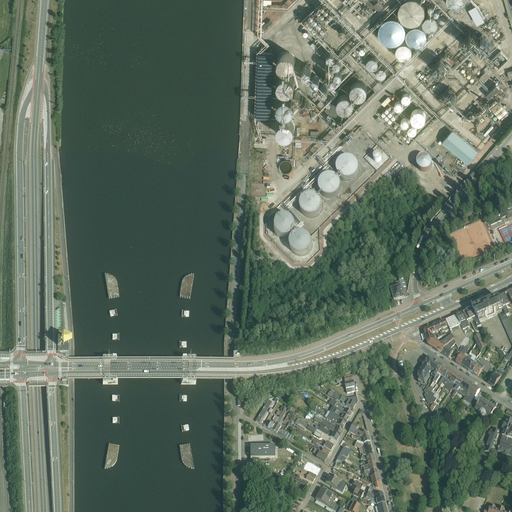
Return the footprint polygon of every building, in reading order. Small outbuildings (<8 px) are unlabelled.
[(446,0),(446,3),(452,7),(456,8),(461,2),(461,3),(462,0),(446,0)] [(270,19),(263,26),(265,28),(272,21),(270,19)] [(343,22),(339,26),(341,29),(339,30),(346,38),(353,32),(343,22)] [(278,85),(281,90),(277,93),(277,109),(278,133),(279,135),(291,135),(295,132),(295,122),(295,112),(302,107),(311,106),(315,104),(309,95),(309,96),(306,91),(303,91),(296,80),(295,50),(291,44),(284,44),(279,48),(279,62),(282,67),(278,70),(278,85)] [(314,89),(324,92),(329,87),(331,87),(354,67),(352,65),(352,63),(348,63),(350,67),(346,70),(345,70),(340,64),(333,64),(332,61),(332,58),(335,57),(335,55),(337,55),(332,45),(326,47),(330,56),(332,56),(331,58),(328,60),(328,67),(332,68),(328,72),(328,76),(323,74),(316,81),(316,87),(314,87),(314,89)] [(447,53),(443,56),(454,67),(470,51),(464,45),(451,57),(447,53)] [(443,48),(430,57),(435,65),(442,60),(440,57),(446,53),(443,48)] [(267,114),(272,115),(274,50),(259,49),(257,118),(267,119),(267,114)] [(366,57),(370,69),(379,65),(375,54),(366,57)] [(380,76),(388,72),(384,63),(375,67),(380,76)] [(434,80),(437,83),(449,72),(444,66),(439,71),(437,68),(438,67),(434,64),(430,67),(436,73),(433,75),(435,77),(439,74),(440,75),(434,80)] [(341,122),(351,117),(366,100),(368,91),(370,90),(370,87),(368,86),(368,82),(361,77),(360,76),(355,77),(351,81),(350,86),(348,87),(347,89),(342,91),(339,94),(338,94),(335,98),(336,104),(333,106),(330,108),(328,109),(328,110),(326,116),(329,118),(332,119),(335,125),(338,124),(339,122),(341,122)] [(496,84),(486,94),(489,97),(500,87),(496,84)] [(400,95),(406,102),(412,96),(406,90),(400,95)] [(388,96),(381,102),(384,105),(391,99),(388,96)] [(397,107),(397,109),(400,110),(405,101),(397,98),(393,105),(397,107)] [(407,128),(413,136),(418,132),(433,121),(435,112),(432,109),(429,108),(425,103),(414,100),(413,101),(414,102),(418,103),(412,107),(409,106),(407,116),(404,115),(401,117),(400,122),(404,127),(407,128)] [(499,101),(491,108),(500,118),(508,111),(499,101)] [(453,129),(442,141),(468,163),(478,150),(453,129)] [(287,168),(290,168),(290,164),(280,163),(280,171),(286,172),(287,168)] [(511,210),(501,215),(502,219),(511,214),(511,210)] [(497,215),(488,219),(491,226),(502,221),(500,217),(499,218),(497,215)] [(391,286),(394,299),(406,297),(403,280),(395,282),(396,286),(391,286)] [(498,298),(504,310),(505,314),(506,316),(507,317),(510,316),(509,315),(510,314),(506,307),(510,305),(505,295),(498,298)] [(477,308),(483,320),(504,310),(498,298),(477,308)] [(472,310),(479,322),(483,320),(477,308),(476,308),(472,310)] [(466,313),(471,324),(471,323),(475,331),(475,332),(476,332),(477,333),(478,333),(479,333),(480,333),(484,331),(479,322),(472,310),(466,313)] [(457,317),(466,338),(471,332),(468,325),(463,314),(462,314),(457,317)] [(506,316),(505,314),(499,316),(511,344),(511,351),(511,352),(511,351),(511,328),(507,317),(506,316)] [(451,334),(454,340),(456,344),(458,349),(460,347),(461,346),(466,338),(457,317),(453,319),(446,322),(451,334)] [(443,331),(445,333),(449,331),(445,322),(439,325),(442,331),(443,331)] [(433,327),(439,340),(443,338),(446,336),(445,333),(443,331),(442,331),(439,325),(433,327)] [(439,340),(433,327),(425,331),(424,333),(428,344),(436,341),(439,340)] [(466,338),(461,346),(465,349),(466,348),(466,347),(467,345),(468,344),(473,336),(471,332),(466,338)] [(436,341),(428,344),(429,347),(436,351),(437,351),(439,353),(442,354),(446,347),(454,340),(451,334),(448,335),(449,338),(441,344),(436,341)] [(71,338),(61,336),(59,341),(60,344),(62,348),(70,345),(71,338)] [(480,336),(474,338),(481,353),(485,347),(480,336)] [(446,347),(442,354),(451,360),(456,353),(451,350),(456,344),(454,340),(446,347)] [(456,353),(451,360),(453,361),(454,362),(455,361),(457,362),(465,349),(461,346),(460,347),(461,349),(459,352),(457,351),(456,353)] [(465,349),(457,362),(456,363),(462,367),(469,357),(466,355),(468,353),(467,353),(469,349),(466,347),(466,348),(465,349)] [(469,357),(462,367),(469,372),(476,360),(477,358),(470,354),(469,357)] [(112,359),(103,358),(103,371),(103,384),(112,384),(112,385),(116,385),(116,360),(116,358),(112,358),(112,359)] [(186,384),(196,384),(196,371),(196,358),(186,359),(186,358),(182,358),(182,383),(183,383),(183,385),(186,385),(186,384)] [(429,358),(418,374),(418,381),(423,383),(425,384),(430,375),(432,376),(431,377),(435,380),(443,367),(438,364),(437,364),(435,363),(435,362),(429,358)] [(476,360),(469,372),(473,374),(482,360),(480,358),(478,361),(476,360)] [(482,360),(473,374),(478,378),(482,371),(487,374),(492,368),(490,367),(491,365),(483,359),(482,360)] [(435,380),(433,383),(436,385),(440,377),(439,377),(440,376),(442,377),(447,369),(443,367),(435,380)] [(443,378),(438,385),(440,387),(450,372),(447,369),(442,377),(443,378)] [(496,372),(488,384),(494,388),(503,374),(500,372),(500,373),(496,371),(496,372)] [(440,387),(443,389),(442,391),(443,392),(445,390),(449,383),(449,384),(455,374),(450,372),(440,387)] [(449,383),(445,390),(451,393),(452,390),(460,378),(455,374),(449,384),(449,383)] [(344,385),(352,382),(351,377),(336,381),(337,384),(338,384),(339,386),(344,385)] [(455,392),(451,398),(453,400),(457,393),(465,381),(460,378),(452,390),(455,392)] [(465,381),(457,393),(465,398),(473,386),(465,381)] [(352,382),(344,385),(347,394),(355,392),(352,382)] [(331,391),(337,395),(340,390),(333,386),(330,391),(331,391)] [(464,402),(462,404),(469,408),(467,411),(470,413),(471,412),(473,409),(480,398),(477,396),(480,391),(473,386),(465,398),(463,401),(464,402)] [(427,388),(424,393),(426,394),(424,396),(428,405),(435,395),(431,393),(428,391),(430,389),(427,387),(427,388)] [(337,395),(331,391),(330,392),(329,391),(327,396),(337,401),(337,400),(340,401),(342,402),(341,403),(343,404),(344,402),(347,404),(346,406),(353,410),(355,405),(342,398),(337,395)] [(435,395),(428,405),(430,410),(435,404),(440,396),(436,393),(435,395)] [(480,398),(473,409),(475,410),(475,411),(478,413),(479,413),(480,414),(480,416),(481,416),(482,417),(483,417),(484,418),(486,418),(490,420),(497,409),(480,398)] [(337,406),(337,405),(335,404),(336,402),(331,400),(328,405),(332,407),(347,416),(350,417),(352,413),(346,409),(345,411),(342,409),(337,406)] [(268,401),(255,422),(258,424),(262,418),(263,419),(272,403),(268,401)] [(437,405),(432,413),(433,417),(440,407),(437,405)] [(329,412),(347,423),(349,418),(347,417),(347,416),(332,407),(329,412)] [(278,419),(271,431),(276,435),(280,429),(280,428),(280,427),(283,422),(281,421),(285,413),(283,411),(279,417),(278,419)] [(347,423),(329,412),(328,412),(324,417),(327,419),(343,429),(347,423)] [(271,431),(278,419),(274,416),(272,420),(273,421),(272,423),(271,422),(270,424),(267,422),(266,423),(265,423),(263,427),(271,431)] [(315,417),(314,420),(340,436),(343,431),(342,431),(324,420),(323,422),(315,417)] [(297,419),(294,424),(297,426),(304,430),(308,425),(297,419)] [(363,439),(368,438),(367,432),(365,432),(364,431),(363,432),(363,433),(361,433),(356,431),(358,427),(353,424),(348,432),(357,436),(363,439)] [(322,433),(318,431),(308,425),(306,429),(314,434),(313,436),(319,439),(322,433)] [(318,431),(322,433),(337,442),(339,437),(333,433),(332,435),(327,432),(323,430),(324,428),(325,428),(321,426),(318,431)] [(499,450),(498,452),(503,454),(502,455),(508,457),(509,456),(511,457),(511,428),(511,429),(510,428),(506,426),(505,431),(503,437),(503,438),(502,438),(500,445),(501,445),(500,446),(499,448),(498,450),(499,450)] [(280,429),(276,435),(289,442),(293,437),(280,429)] [(490,437),(480,464),(485,465),(489,454),(492,455),(496,443),(500,432),(493,429),(492,431),(491,431),(488,436),(490,437)] [(363,439),(357,436),(356,437),(353,435),(352,438),(357,441),(356,444),(363,446),(363,449),(371,447),(368,438),(363,439)] [(313,442),(317,444),(330,452),(334,447),(326,443),(326,444),(322,442),(322,443),(312,437),(311,440),(313,442)] [(363,446),(356,444),(355,447),(360,449),(361,455),(365,457),(373,456),(371,447),(363,449),(363,446)] [(315,450),(327,457),(330,453),(324,449),(323,451),(317,447),(316,448),(311,445),(309,447),(315,450)] [(274,446),(269,446),(250,446),(250,462),(256,464),(257,464),(257,463),(258,462),(258,461),(257,460),(256,459),(275,459),(274,446)] [(348,450),(343,448),(339,456),(337,459),(344,463),(346,459),(349,455),(350,454),(351,451),(348,450)] [(327,457),(315,450),(312,454),(317,456),(316,458),(324,463),(327,457)] [(365,457),(361,455),(360,455),(360,456),(362,457),(361,460),(365,462),(366,462),(366,466),(375,464),(373,456),(365,457)] [(375,464),(366,466),(364,466),(365,470),(365,472),(376,469),(375,464)] [(371,477),(377,475),(376,469),(365,472),(365,470),(361,471),(362,475),(364,475),(365,477),(369,476),(369,475),(370,474),(371,477)] [(282,473),(277,481),(282,484),(287,476),(286,475),(287,473),(282,470),(281,472),(282,473)] [(296,472),(295,475),(312,484),(315,480),(316,477),(310,473),(307,476),(301,472),(300,474),(296,472)] [(289,473),(287,477),(306,488),(308,483),(305,482),(304,483),(297,478),(296,479),(291,476),(292,475),(289,473)] [(377,475),(371,477),(370,477),(371,483),(369,483),(359,478),(358,480),(364,484),(368,486),(372,485),(380,483),(377,475)] [(339,482),(329,477),(329,476),(325,483),(342,493),(346,486),(339,482)] [(357,497),(363,486),(355,482),(353,486),(356,488),(356,489),(353,495),(357,497)] [(380,483),(372,485),(373,488),(382,493),(380,483)] [(363,486),(357,497),(361,499),(363,494),(362,493),(363,492),(365,489),(364,489),(365,486),(363,485),(363,486)] [(375,501),(383,499),(382,494),(374,496),(373,496),(369,495),(370,492),(372,492),(373,489),(369,488),(366,497),(375,501)] [(318,494),(333,503),(336,498),(321,489),(318,494)] [(333,503),(318,494),(315,499),(330,508),(333,503)] [(365,499),(365,501),(367,502),(368,500),(371,502),(370,503),(377,506),(385,504),(383,499),(375,501),(366,497),(365,499)] [(353,502),(348,511),(349,511),(357,511),(360,506),(358,505),(353,502)]
